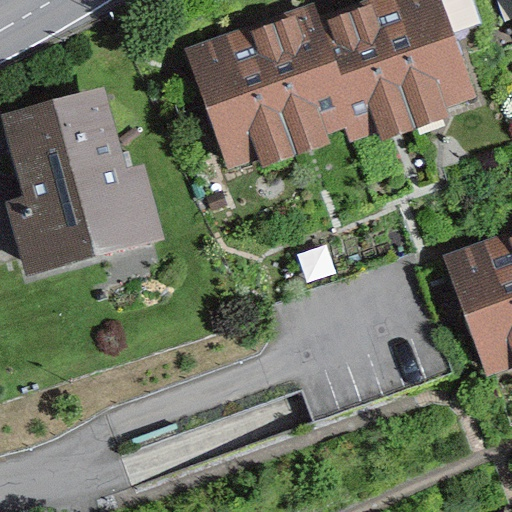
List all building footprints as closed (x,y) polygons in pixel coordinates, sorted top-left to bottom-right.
[(411,0),(397,0),(357,14),(396,126),(449,107),(411,0)] [(511,0),(503,0),(511,23),(511,0)] [(357,14),(295,36),(327,127),(335,147),(396,126),(357,14)] [(271,147),(327,127),(295,36),(290,23),(234,43),(271,147)] [(271,147),(234,43),(173,65),(210,169),(271,147)] [(110,92),(0,121),(0,183),(7,211),(0,212),(0,254),(6,281),(165,244),(144,168),(110,92)] [(511,235),(489,244),(511,312),(511,235)] [(463,375),(511,358),(511,312),(489,244),(426,265),(463,375)]
